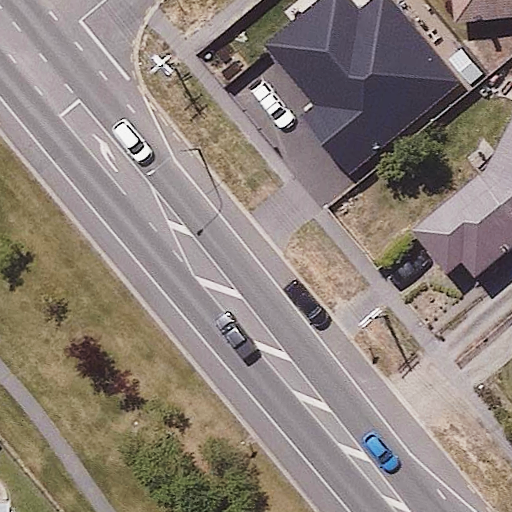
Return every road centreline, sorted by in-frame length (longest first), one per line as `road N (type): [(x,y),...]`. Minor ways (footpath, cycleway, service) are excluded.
road 1 (primary): [(178,243),(402,511)]
road 2 (primary): [(178,243),(32,67)]
